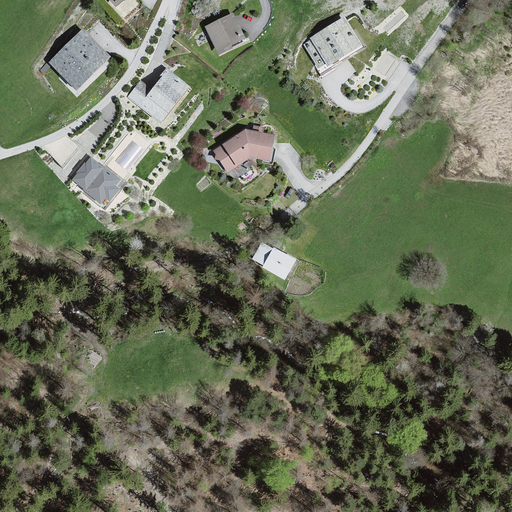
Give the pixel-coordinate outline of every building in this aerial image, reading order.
[(139,0),(112,0),(125,13),(139,0)] [(240,16),(211,29),(229,62),(258,46),(240,16)] [(351,17),(306,46),(327,79),(373,50),(351,17)] [(90,33),(58,65),(88,95),(121,60),(90,33)] [(404,67),(379,50),(369,67),(393,83),(404,67)] [(203,90),(170,69),(170,74),(158,93),(144,82),(132,99),(174,130),(203,90)] [(250,132),(219,153),(238,182),(258,166),(281,173),(280,139),(250,132)] [(135,185),(97,161),(82,181),(118,210),(135,185)] [(303,262),(263,247),(256,259),(293,283),(303,262)]
